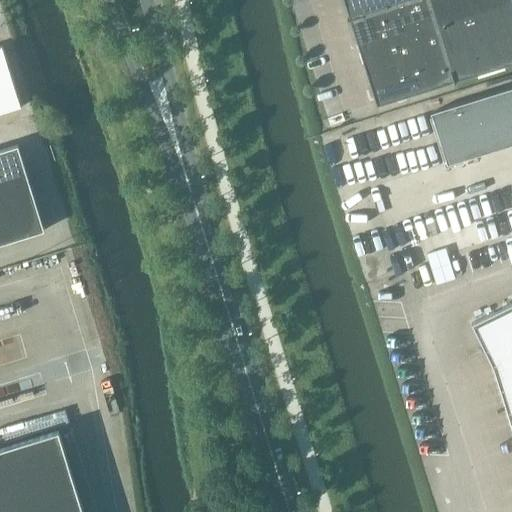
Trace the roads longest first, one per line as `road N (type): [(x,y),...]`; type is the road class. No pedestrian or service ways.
road 1 (secondary): [(290,511),(196,209)]
road 2 (secondary): [(114,0),(196,209)]
road 3 (secondary): [(196,209),(146,0)]
